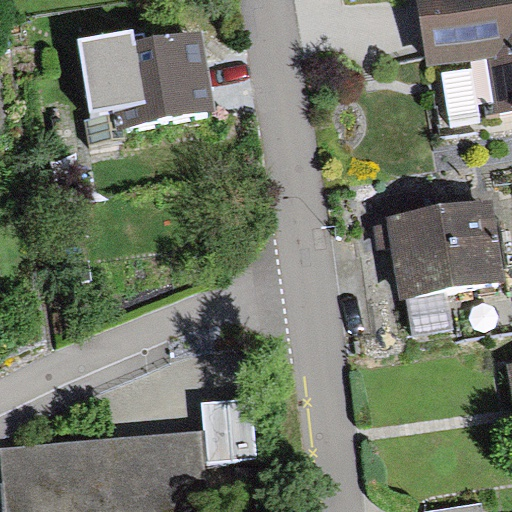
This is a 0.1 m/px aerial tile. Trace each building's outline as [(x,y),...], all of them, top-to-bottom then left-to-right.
[(511,0),(415,0),(428,73),(487,63),(496,118),(511,115),(511,0)] [(141,49),(137,50),(135,41),(135,39),(79,48),(92,123),(117,119),(120,137),(217,120),(203,39),(146,49),(141,49)] [(145,39),(135,41),(137,50),(141,49),(146,49),(145,39)] [(493,208),(387,224),(388,229),(389,239),(391,252),(399,306),(506,290),(493,208)] [(378,254),(391,252),(389,239),(388,229),(374,231),(378,254)] [(205,437),(208,469),(257,464),(251,402),(202,407),(205,437)] [(205,437),(2,450),(5,511),(210,511),(208,469),(205,437)]
